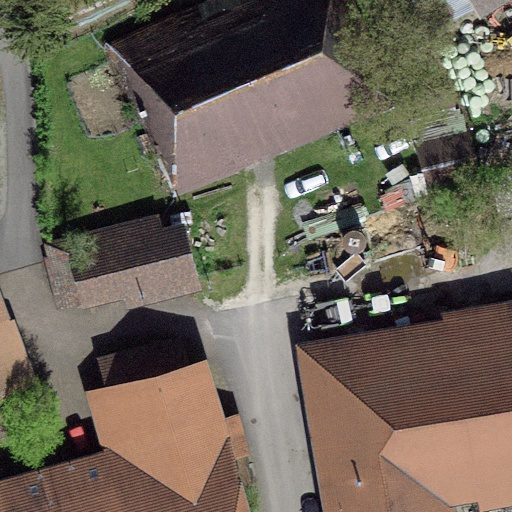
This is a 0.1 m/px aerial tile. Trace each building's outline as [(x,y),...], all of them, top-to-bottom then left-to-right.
[(328,0),(282,0),(121,63),(167,179),(368,101),(328,0)] [(155,229),(50,268),(64,307),(114,289),(124,315),(179,295),(155,229)] [(511,335),(307,368),(330,511),(417,511),(415,493),(511,478),(511,335)] [(0,344),(0,389),(15,384),(0,344)] [(124,477),(15,511),(213,511),(169,376),(98,399),(124,477)]
